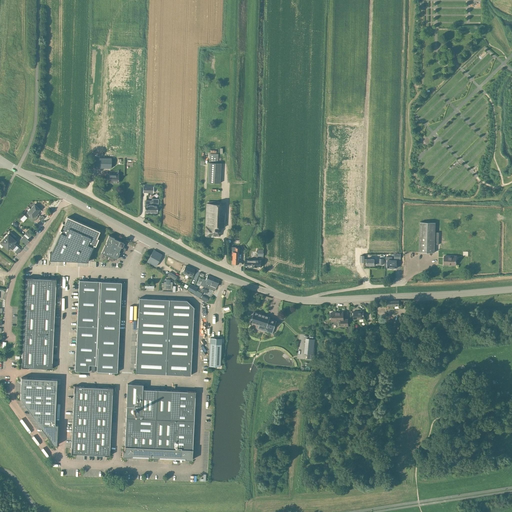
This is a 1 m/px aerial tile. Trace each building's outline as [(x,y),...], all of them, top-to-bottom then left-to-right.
[(218,154),(210,154),(209,162),(218,163),(218,154)] [(111,158),(105,158),(94,157),(94,168),(111,168),(111,158)] [(118,183),(118,174),(106,174),(106,183),(118,183)] [(145,205),(144,212),(157,213),(157,206),(158,206),(158,199),(152,199),(152,201),(145,201),(145,205)] [(40,209),(34,204),(26,212),(32,218),(35,215),(37,216),(39,214),(38,212),(40,209)] [(206,204),(205,226),(205,236),(220,236),(221,227),(224,227),(225,204),(206,204)] [(49,252),(49,260),(50,260),(56,260),(57,260),(58,260),(67,260),(76,261),(79,261),(80,261),(81,261),(87,262),(88,262),(88,257),(89,256),(89,255),(92,248),(93,247),(93,245),(95,246),(98,239),(96,238),(100,231),(67,217),(64,224),(62,223),(59,230),(60,231),(60,232),(59,233),(60,233),(55,244),(54,245),(51,252),(49,252)] [(434,253),(434,250),(435,222),(420,222),(419,252),(434,253)] [(9,232),(8,234),(4,238),(14,247),(16,245),(13,243),(15,241),(12,238),(14,237),(9,232)] [(112,261),(113,261),(113,258),(116,259),(116,260),(117,259),(116,259),(119,253),(121,253),(122,252),(124,248),(124,246),(122,246),(124,242),(119,240),(119,241),(114,238),(109,236),(109,235),(109,236),(106,242),(107,242),(105,245),(101,252),(101,253),(109,256),(108,259),(112,261)] [(14,247),(4,238),(0,242),(8,250),(10,247),(12,249),(14,247)] [(156,267),(162,254),(153,250),(147,262),(156,267)] [(456,265),(456,256),(444,255),(443,265),(456,265)] [(360,256),(360,262),(364,262),(366,262),(366,265),(374,266),(374,259),(366,259),(364,259),(364,256),(360,256)] [(397,268),(397,260),(387,260),(387,268),(397,268)] [(195,270),(186,266),(185,265),(182,273),(186,275),(186,273),(192,276),(195,270)] [(209,284),(210,282),(212,282),(214,278),(207,275),(205,280),(202,279),(200,285),(206,287),(208,283),(209,284)] [(51,279),(32,278),(25,278),(25,283),(23,339),(22,362),(21,367),(28,368),(46,369),(52,369),(52,362),(55,286),(56,286),(56,279),(51,279)] [(208,283),(206,287),(214,291),(219,280),(214,278),(212,282),(210,282),(209,284),(208,283)] [(79,280),(75,361),(74,371),(77,371),(88,372),(89,365),(97,366),(96,371),(117,372),(121,282),(94,281),(79,280)] [(190,284),(187,290),(194,293),(197,288),(190,284)] [(186,300),(142,298),(139,298),(137,330),(137,334),(137,342),(135,373),(190,375),(193,326),(193,307),(186,300)] [(399,308),(401,308),(401,306),(401,301),(386,301),(386,309),(392,308),(392,306),(399,306),(399,308)] [(256,312),(253,311),(250,321),(250,322),(266,327),(265,331),(272,333),(273,329),(276,321),(269,318),(270,316),(256,312)] [(364,319),(363,311),(357,311),(353,311),(353,319),(364,319)] [(343,319),(343,312),(330,312),(331,321),(340,321),(341,325),(348,325),(347,319),(343,319)] [(401,327),(405,316),(399,314),(396,326),(401,327)] [(306,338),(305,353),(313,354),(315,339),(306,338)] [(210,343),(209,366),(220,366),(221,344),(210,343)] [(21,377),(20,399),(53,445),(56,384),(61,385),(61,379),(51,379),(26,378),(21,377)] [(158,458),(172,459),(184,459),(192,460),(192,449),(195,397),(195,391),(187,391),(185,391),(142,389),(143,384),(127,384),(126,405),(126,406),(124,451),(123,451),(122,456),(131,457),(148,457),(148,458),(158,458)] [(74,392),(73,402),(71,448),(71,454),(76,454),(104,455),(104,456),(109,456),(110,450),(109,450),(112,394),(112,388),(107,388),(84,387),(79,387),(79,386),(74,386),(74,392)]
